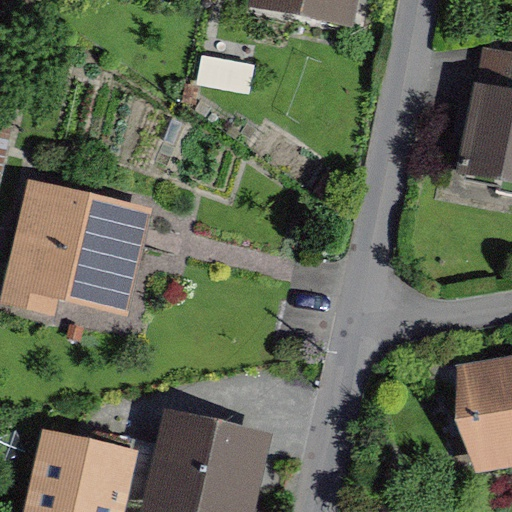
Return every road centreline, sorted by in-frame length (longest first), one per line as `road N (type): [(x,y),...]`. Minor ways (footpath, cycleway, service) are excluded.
road 1 (residential): [(350,334),(419,0)]
road 2 (residential): [(313,511),(350,334)]
road 3 (residential): [(350,334),(511,306)]
